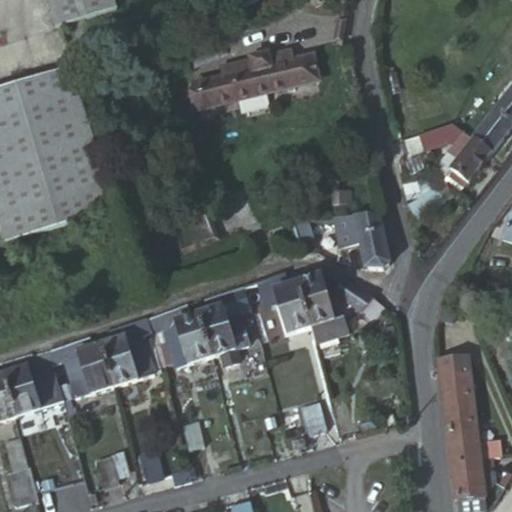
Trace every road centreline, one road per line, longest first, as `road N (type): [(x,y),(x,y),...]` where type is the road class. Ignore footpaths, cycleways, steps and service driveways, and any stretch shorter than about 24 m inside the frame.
road 1 (residential): [(0,351),(282,264),(334,268),(419,302)]
road 2 (residential): [(428,286),(406,274),(368,91),(361,17),(368,0)]
road 3 (residential): [(337,450),(98,511)]
road 4 (tertiary): [(428,286),(511,170)]
